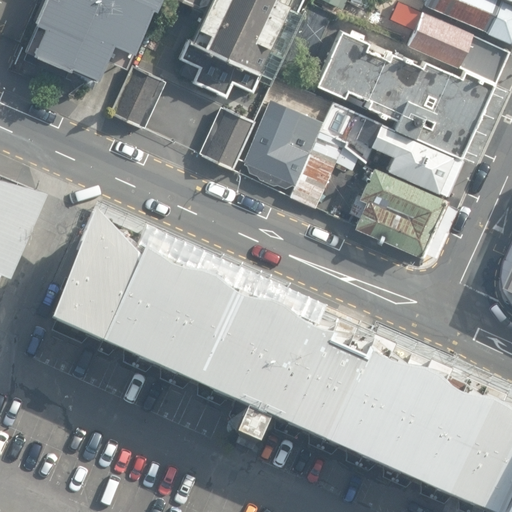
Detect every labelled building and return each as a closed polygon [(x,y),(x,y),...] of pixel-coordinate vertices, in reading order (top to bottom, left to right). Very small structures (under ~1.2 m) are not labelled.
[(44,0),(22,52),(68,72),(70,67),(97,80),(111,45),(131,53),(150,7),(154,10),(158,0),(44,0)] [(300,0),(188,0),(166,55),(195,67),(189,80),(223,94),(229,80),(261,93),(300,0)] [(347,0),(321,0),(343,9),(347,0)] [(511,3),(504,0),(425,0),(423,6),(511,45),(511,3)] [(389,19),(414,30),(421,12),(397,1),(389,19)] [(406,46),(457,68),(472,34),(421,12),(414,30),(406,46)] [(459,78),(338,28),(314,83),(396,118),(393,126),(461,154),(490,85),(461,73),(459,78)] [(472,34),(457,68),(494,84),(509,50),(472,34)] [(147,125),(166,79),(133,65),(113,111),(147,125)] [(318,122),(266,99),(237,166),(289,189),(318,122)] [(250,115),(216,100),(195,149),(230,163),(250,115)] [(454,153),(378,123),(369,144),(391,153),(385,168),(439,190),(454,153)] [(335,159),(311,149),(292,195),(316,205),(335,159)] [(449,199),(367,164),(341,226),(423,260),(449,199)] [(48,196),(0,175),(0,296),(4,298),(48,196)] [(490,511),(511,463),(511,400),(86,214),(40,318),(241,406),(229,433),(254,444),(265,419),(478,511),(490,511)] [(511,511),(511,484),(500,511),(511,511)]
